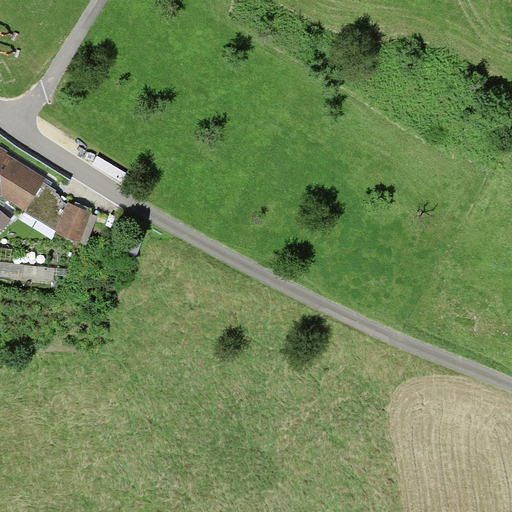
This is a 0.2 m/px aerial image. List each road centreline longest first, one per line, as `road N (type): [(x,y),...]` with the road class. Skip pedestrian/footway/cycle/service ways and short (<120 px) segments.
road 1 (unclassified): [(0,111),(38,147),(262,278),(398,346),(511,385)]
road 2 (track): [(14,124),(44,95),(101,0)]
